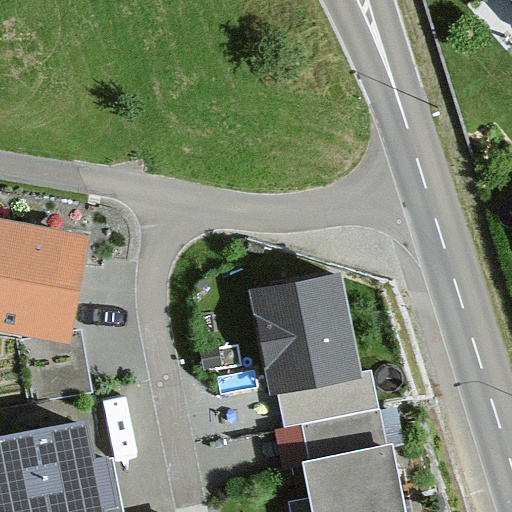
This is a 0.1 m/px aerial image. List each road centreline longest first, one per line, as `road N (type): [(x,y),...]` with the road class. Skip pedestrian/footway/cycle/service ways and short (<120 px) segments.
road 1 (unclassified): [(429,189),(352,206),(173,199),(0,169)]
road 2 (tertiary): [(429,189),(511,460)]
road 3 (tertiary): [(363,0),(429,189)]
